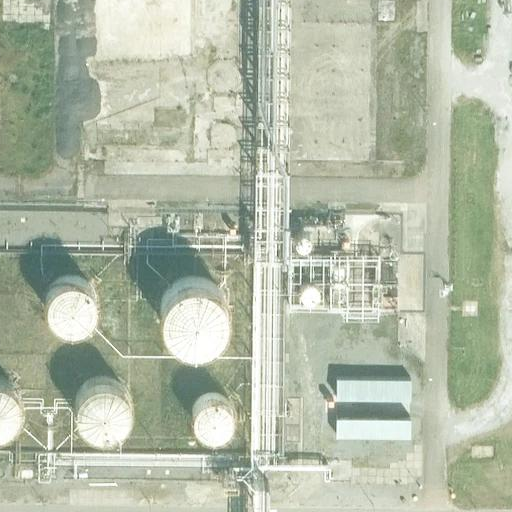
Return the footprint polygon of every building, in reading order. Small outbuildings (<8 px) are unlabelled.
[(376,23),(393,25),(395,2),(378,0),(376,23)] [(258,15),(253,31),(274,38),(279,22),(258,15)] [(156,108),(156,127),(184,127),(184,108),(156,108)] [(385,309),(386,244),(336,243),(335,297),(352,298),(352,309),(385,309)] [(225,314),(226,307),(225,300),(223,292),(219,286),(214,280),(208,275),(201,272),(195,270),(187,270),(180,271),(173,274),(166,278),(162,282),(158,287),(155,293),(153,300),(152,307),(153,314),(155,321),(158,327),(163,333),(170,338),(177,342),(184,343),(190,344),(198,342),(206,340),(211,336),(215,333),(220,327),(223,321),(225,314)] [(92,309),(93,303),(92,297),(90,292),(87,287),(85,283),(81,280),(77,278),(70,276),(66,275),(59,276),(55,277),(48,280),(45,283),(42,287),(39,292),(37,297),(36,303),(37,309),(39,314),(42,320),(45,323),(48,326),(53,329),(59,331),(63,332),(69,331),(74,330),(80,327),(85,323),(88,320),(91,314),(92,309)] [(126,414),(127,409),(126,404),(125,398),(123,394),(118,389),(114,385),(109,383),(100,381),(94,381),(88,383),(83,385),(79,389),(75,393),(73,397),(71,402),(70,408),(71,414),(72,419),(75,424),(78,429),(82,432),(87,435),(93,437),(99,437),(104,437),(110,435),(115,432),(119,429),(122,424),(125,419),(126,414)] [(15,412),(16,407),(15,401),(13,397),(10,391),(7,387),(0,382),(0,432),(3,430),(8,427),(11,423),(14,417),(15,412)] [(225,421),(226,417),(224,410),(221,404),(214,399),(210,397),(207,397),(202,397),(198,398),(192,402),(189,405),(187,408),(186,412),(185,416),(186,424),(188,428),(191,431),(197,435),(201,437),(205,437),(210,437),(214,435),(219,432),(222,428),(224,425),(225,421)]
